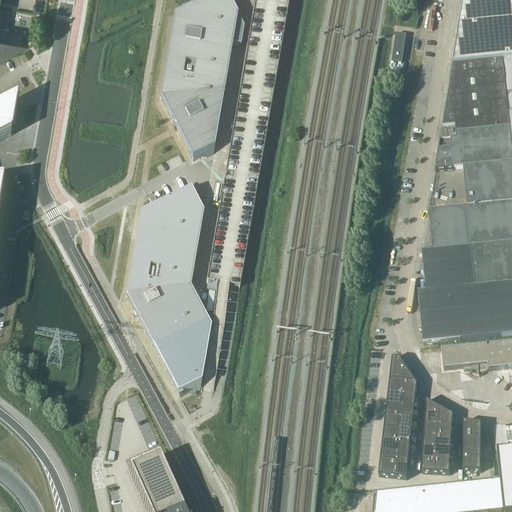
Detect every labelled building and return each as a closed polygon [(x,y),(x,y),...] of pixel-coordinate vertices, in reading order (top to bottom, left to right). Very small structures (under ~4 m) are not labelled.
[(0,0),(0,56),(28,42),(27,42),(25,42),(0,37),(0,0)] [(163,104),(191,160),(205,153),(207,158),(214,154),(235,45),(242,46),(245,26),(232,0),(207,0),(193,7),(195,12),(175,22),(163,104)] [(464,0),(453,68),(503,63),(511,62),(511,8),(511,0),(464,0)] [(406,36),(396,34),(392,62),(402,64),(406,36)] [(455,128),(456,135),(509,130),(507,103),(511,102),(511,62),(503,63),(453,68),(443,129),(455,128)] [(0,141),(12,135),(17,98),(0,106),(0,141)] [(422,253),(426,293),(511,284),(511,102),(507,103),(509,130),(511,156),(511,204),(468,209),(429,212),(433,252),(422,253)] [(447,142),(456,140),(454,129),(445,130),(447,142)] [(436,172),(464,169),(468,209),(511,204),(511,156),(509,130),(456,135),(456,140),(447,142),(440,142),(436,172)] [(174,399),(198,386),(208,329),(196,307),(198,296),(189,295),(187,291),(200,214),(187,191),(137,218),(122,301),(174,399)] [(154,197),(149,200),(151,206),(157,203),(154,197)] [(423,345),(511,335),(511,284),(426,293),(418,294),(423,345)] [(511,343),(441,351),(443,371),(463,369),(463,373),(469,372),(473,374),(478,375),(478,378),(479,378),(479,376),(482,376),(482,375),(485,374),(488,372),(511,369),(511,343)] [(393,360),(379,478),(406,481),(417,386),(399,361),(393,360)] [(427,402),(422,474),(450,476),(453,417),(438,408),(427,402)] [(464,422),(464,473),(481,473),(482,424),(464,422)] [(511,511),(511,450),(498,452),(504,511),(511,511)] [(130,472),(130,473),(147,511),(182,511),(159,460),(159,459),(158,459),(157,459),(150,463),(131,471),(131,472),(130,472)] [(351,498),(346,511),(494,511),(490,484),(351,498)]
